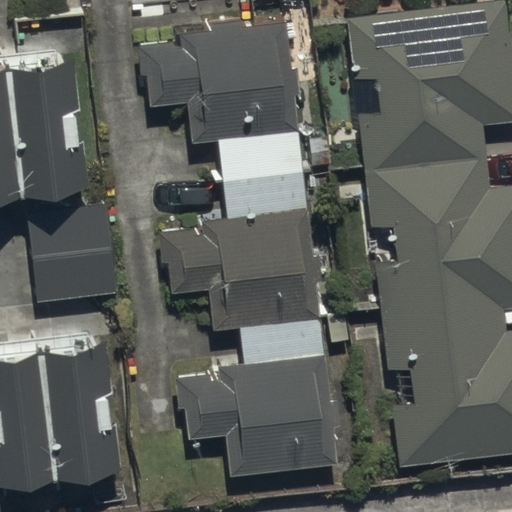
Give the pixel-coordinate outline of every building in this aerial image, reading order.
[(285,0),(266,0),(177,11),(179,24),(136,29),(139,58),(145,57),(149,89),(184,85),(189,127),(217,124),(299,115),(285,0)] [(511,51),(506,0),(347,0),(353,54),(373,52),(377,91),(356,93),(362,149),(487,135),(484,107),(511,103),(511,51)] [(68,37),(0,44),(0,177),(84,168),(68,37)] [(299,115),(217,124),(226,199),(308,190),(299,115)] [(511,166),(490,169),(487,135),(362,149),(369,205),(391,203),(395,238),(375,240),(387,347),(409,345),(413,384),(391,387),(398,445),(511,432),(511,313),(505,315),(503,291),(511,289),(511,166)] [(105,189),(25,197),(35,289),(115,281),(105,189)] [(226,199),(203,202),(203,209),(155,214),(159,248),(165,248),(169,278),(204,274),(209,318),(237,315),(321,306),(308,190),(226,199)] [(321,306),(237,315),(240,343),(326,334),(321,306)] [(100,314),(0,327),(0,470),(118,455),(100,314)] [(240,343),(215,346),(217,357),(175,361),(178,389),(184,388),(188,425),(223,422),(227,458),(338,446),(326,334),(240,343)]
